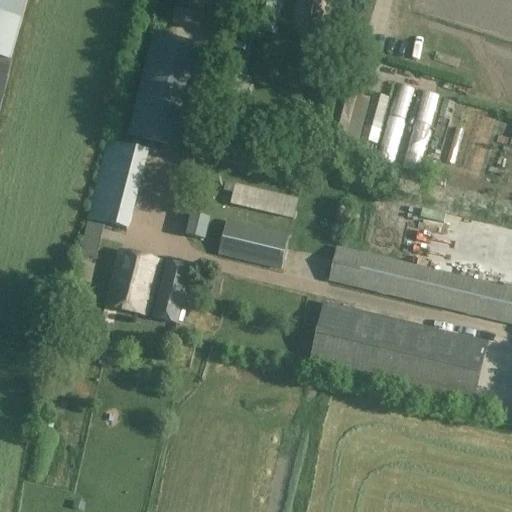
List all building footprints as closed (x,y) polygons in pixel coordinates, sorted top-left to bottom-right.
[(0,0),(0,48),(14,52),(21,22),(27,0),(0,0)] [(269,0),(252,0),(247,33),(277,39),(285,3),(269,0)] [(298,0),(292,34),(324,41),(331,0),(298,0)] [(153,36),(129,136),(180,149),(205,49),(153,36)] [(0,103),(14,52),(0,48),(0,103)] [(222,80),(211,130),(230,134),(242,85),(222,80)] [(342,91),(330,136),(344,140),(356,95),(342,91)] [(345,144),(358,147),(371,100),(357,96),(345,144)] [(378,127),(372,157),(392,161),(399,132),(378,127)] [(210,139),(205,158),(302,182),(307,162),(210,139)] [(87,222),(105,226),(130,232),(150,154),(107,143),(87,222)] [(226,183),(224,193),(233,194),(230,206),(293,221),(298,201),(226,183)] [(185,213),(183,234),(198,235),(200,215),(185,213)] [(227,222),(219,258),(281,273),(289,237),(227,222)] [(511,289),(337,248),(329,284),(511,327),(511,289)] [(119,253),(106,308),(146,318),(160,263),(119,253)] [(167,265),(154,320),(177,326),(190,271),(167,265)] [(324,304),(309,367),(474,406),(489,343),(324,304)] [(83,511),(86,505),(75,502),(73,509),(83,511)]
